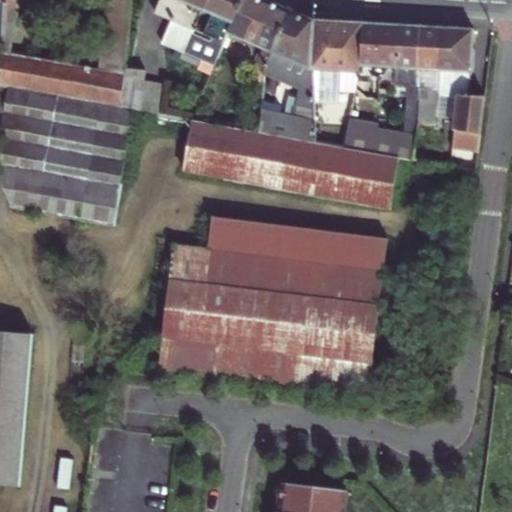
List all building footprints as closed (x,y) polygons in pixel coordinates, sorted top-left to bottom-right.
[(3,0),(1,30),(8,32),(16,0),(3,0)] [(103,0),(97,52),(126,57),(129,0),(103,0)] [(204,0),(155,0),(153,5),(171,13),(167,24),(175,28),(170,39),(180,43),(192,15),(197,18),(204,0)] [(237,0),(204,0),(197,18),(194,25),(214,34),(212,38),(220,41),(226,27),(237,0)] [(288,4),(278,0),(237,0),(226,27),(259,42),(249,66),(259,71),(288,4)] [(310,13),(288,4),(259,71),(307,81),(308,65),(310,13)] [(359,17),(310,13),(308,65),(352,68),(353,59),(359,17)] [(373,18),(359,17),(353,59),(369,60),(373,18)] [(396,18),(373,18),(369,60),(372,59),(372,73),(391,75),(396,18)] [(415,19),(396,18),(391,75),(401,76),(398,100),(413,102),(415,19)] [(436,21),(415,19),(413,102),(413,112),(428,113),(432,69),(436,21)] [(436,21),(432,69),(472,72),(475,22),(436,21)] [(0,45),(0,81),(58,92),(122,104),(125,72),(0,45)] [(125,72),(122,104),(135,106),(161,110),(165,83),(144,80),(145,72),(125,69),(125,72)] [(107,227),(123,159),(69,147),(59,198),(39,194),(58,92),(0,81),(0,184),(6,204),(107,227)] [(336,86),(308,85),(310,108),(311,116),(313,138),(343,143),(346,121),(334,120),(336,86)] [(486,91),(459,87),(454,122),(481,126),(486,91)] [(122,104),(58,92),(39,194),(59,198),(69,147),(123,159),(135,106),(122,104)] [(257,128),(313,138),(311,116),(280,110),(278,119),(267,118),(266,122),(258,120),(257,128)] [(257,128),(189,115),(181,167),(387,201),(396,153),(343,143),(313,138),(257,128)] [(415,130),(346,117),(346,121),(343,143),(396,153),(413,156),(415,130)] [(157,376),(269,389),(366,400),(384,243),(211,222),(206,254),(172,250),(157,376)] [(35,335),(0,331),(0,488),(18,490),(35,335)] [(343,511),(346,488),(282,480),(279,510),(276,510),(275,511),(343,511)]
